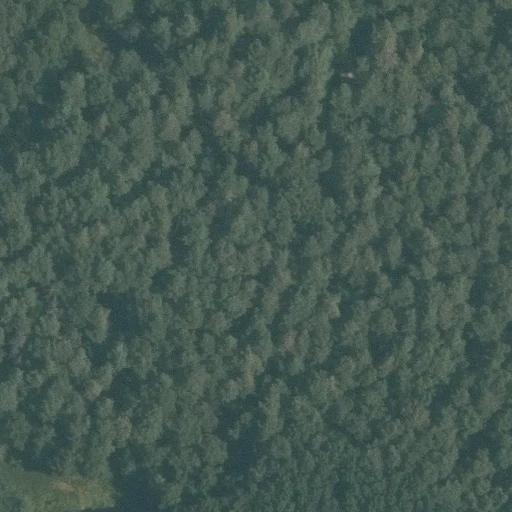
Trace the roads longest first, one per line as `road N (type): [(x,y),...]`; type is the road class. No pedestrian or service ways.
road 1 (track): [(196,511),(234,462),(289,215),(340,75)]
road 2 (track): [(511,76),(416,82),(340,75),(133,31)]
road 3 (track): [(133,31),(0,185)]
road 4 (track): [(0,14),(133,31)]
